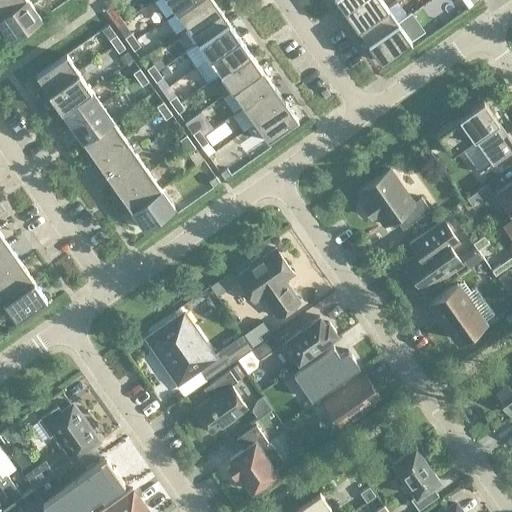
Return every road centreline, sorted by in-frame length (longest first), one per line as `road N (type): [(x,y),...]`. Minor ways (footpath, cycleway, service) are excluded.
road 1 (residential): [(508,511),(269,176)]
road 2 (residential): [(191,511),(65,327)]
road 3 (residential): [(111,290),(269,176)]
road 4 (residential): [(111,290),(0,139)]
road 5 (residential): [(357,115),(475,34)]
road 6 (residential): [(357,115),(278,0)]
